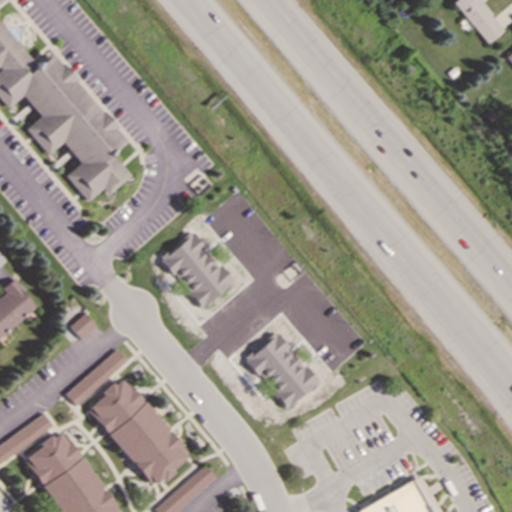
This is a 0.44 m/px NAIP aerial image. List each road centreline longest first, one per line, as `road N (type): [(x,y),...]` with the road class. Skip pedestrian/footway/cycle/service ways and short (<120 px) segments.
road 1 (motorway): [(192,0),(499,357)]
road 2 (motorway): [(511,284),(268,0)]
road 3 (residential): [(113,285),(256,460),(279,511)]
